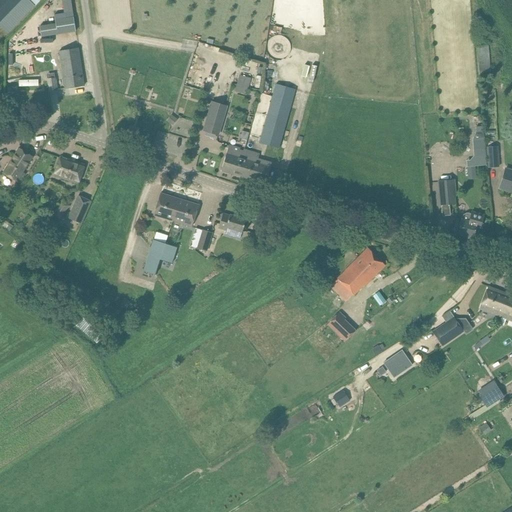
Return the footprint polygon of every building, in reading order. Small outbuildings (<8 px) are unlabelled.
[(35,6),(40,1),(39,0),(0,0),(0,26),(8,34),(35,6)] [(76,31),(73,17),(66,18),(55,20),(56,24),(39,27),(41,37),(76,31)] [(59,51),(65,89),(84,86),(78,48),(59,51)] [(489,48),(477,48),(479,75),(491,75),(489,48)] [(206,57),(200,80),(186,76),(184,84),(208,91),(213,72),(210,72),(213,59),(206,57)] [(236,91),(248,93),(250,76),(238,74),(236,91)] [(47,79),(48,81),(49,91),(57,90),(55,78),(47,79)] [(293,89),(276,84),(259,142),(276,147),(293,89)] [(7,86),(7,95),(16,95),(16,86),(7,86)] [(227,106),(224,105),(212,102),(204,130),(218,135),(227,106)] [(476,131),(473,138),(485,138),(484,125),(477,126),(477,131),(476,131)] [(474,160),(467,160),(467,166),(474,166),(486,165),(485,138),(473,138),(474,160)] [(224,165),(222,171),(224,171),(241,177),(246,160),(245,160),(246,157),(242,156),(244,150),(229,146),(225,161),(224,165)] [(488,167),(499,167),(497,147),(487,147),(488,167)] [(19,148),(3,173),(19,184),(25,174),(22,172),(32,157),(19,148)] [(246,160),(241,177),(244,177),(266,184),(269,174),(272,164),(258,160),(259,154),(251,152),(244,150),(242,156),(246,157),(245,160),(246,160)] [(85,165),(61,156),(54,176),(78,184),(85,165)] [(467,168),(468,179),(476,178),(475,167),(467,168)] [(511,170),(505,169),(499,188),(511,191),(511,170)] [(455,179),(439,181),(441,205),(455,204),(455,197),(457,197),(455,179)] [(153,216),(173,222),(180,199),(160,193),(153,216)] [(91,200),(78,195),(68,217),(80,223),(91,200)] [(180,199),(173,222),(191,228),(198,205),(180,199)] [(62,201),(53,214),(60,218),(69,205),(62,201)] [(220,224),(218,228),(224,230),(225,231),(224,234),(240,239),(242,231),(243,229),(246,220),(230,215),(223,213),(221,218),(220,224)] [(457,233),(473,237),(476,226),(480,227),(483,217),(471,214),(469,222),(461,219),(460,225),(457,224),(455,231),(458,232),(457,233)] [(203,230),(197,249),(206,252),(212,233),(203,230)] [(160,260),(163,251),(165,243),(153,240),(143,271),(155,275),(160,260)] [(368,248),(358,257),(337,278),(354,294),(363,284),(365,285),(385,265),(368,248)] [(174,255),(163,251),(160,260),(172,263),(174,255)] [(152,282),(134,277),(128,295),(146,300),(152,282)] [(480,309),(502,318),(511,295),(488,286),(480,309)] [(511,295),(502,318),(511,321),(511,295)] [(340,311),(338,313),(327,325),(346,341),(356,331),(345,319),(347,318),(340,311)] [(449,312),(442,317),(446,323),(454,318),(449,312)] [(433,333),(442,346),(462,331),(454,318),(446,323),(433,333)] [(414,323),(418,330),(424,326),(420,319),(414,323)] [(479,341),(474,347),(476,350),(482,345),(479,341)] [(377,345),(371,349),(375,355),(381,351),(377,345)] [(402,350),(383,362),(394,378),(412,365),(402,350)] [(485,405),(468,415),(471,420),(500,402),(499,400),(503,397),(493,382),(478,392),(481,397),(480,398),(485,405)] [(349,401),(343,390),(333,397),(339,407),(349,401)]
